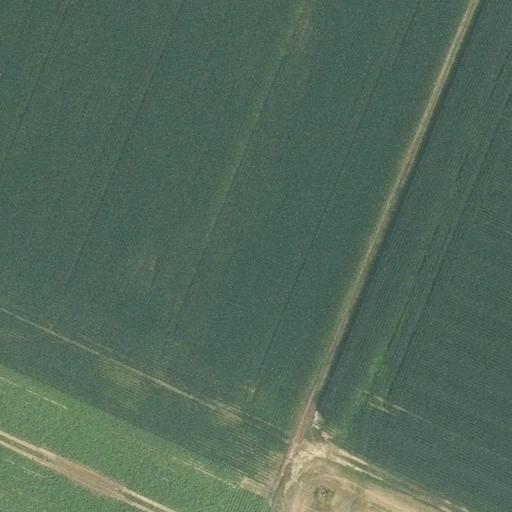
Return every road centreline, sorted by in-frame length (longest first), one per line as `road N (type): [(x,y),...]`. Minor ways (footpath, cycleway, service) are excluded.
road 1 (track): [(275,511),(478,0)]
road 2 (track): [(447,511),(302,444)]
